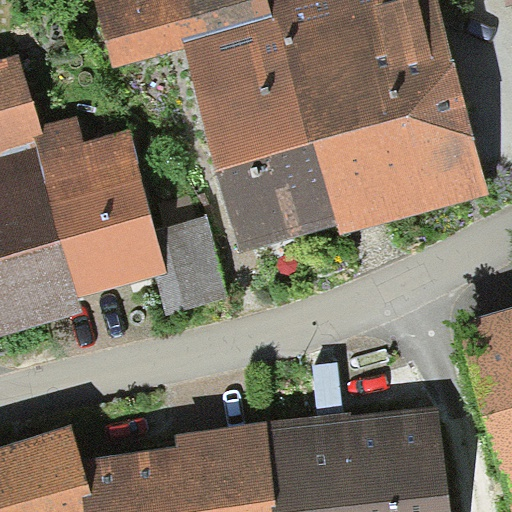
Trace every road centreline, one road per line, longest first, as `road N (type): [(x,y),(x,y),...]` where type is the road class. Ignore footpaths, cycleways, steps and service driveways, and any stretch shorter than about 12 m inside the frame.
road 1 (track): [(0,393),(331,320),(511,228)]
road 2 (track): [(410,282),(456,421),(468,511)]
